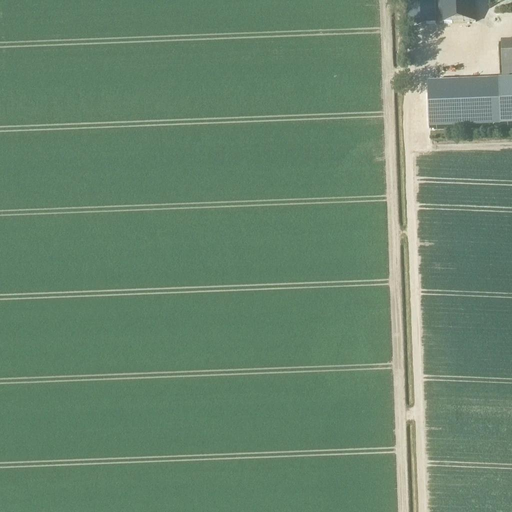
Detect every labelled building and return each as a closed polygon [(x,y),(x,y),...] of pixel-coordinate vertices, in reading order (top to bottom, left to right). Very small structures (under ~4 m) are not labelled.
[(406,0),(407,25),(436,24),(434,0),(438,0),(439,24),(476,22),(474,0),(406,0)] [(511,76),(511,41),(501,42),(503,77),(511,76)] [(440,66),(453,64),(452,57),(439,60),(440,66)] [(511,80),(499,81),(501,127),(511,126),(511,80)] [(499,81),(427,84),(429,130),(501,127),(499,81)]
